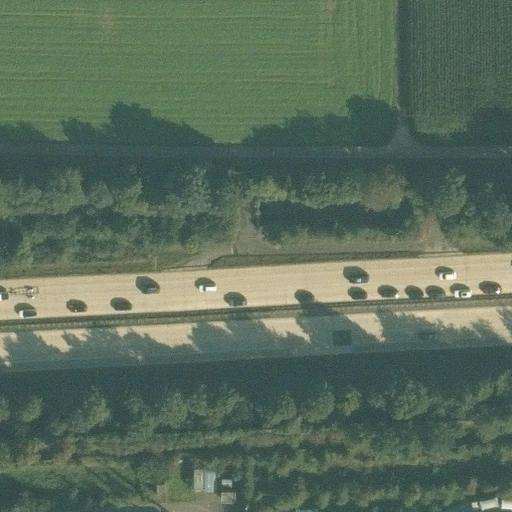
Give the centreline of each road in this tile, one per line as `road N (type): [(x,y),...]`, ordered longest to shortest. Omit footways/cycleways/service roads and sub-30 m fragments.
road 1 (motorway): [(511,281),(0,307)]
road 2 (motorway): [(0,351),(511,327)]
road 3 (track): [(511,151),(0,146)]
road 4 (track): [(403,150),(401,0)]
